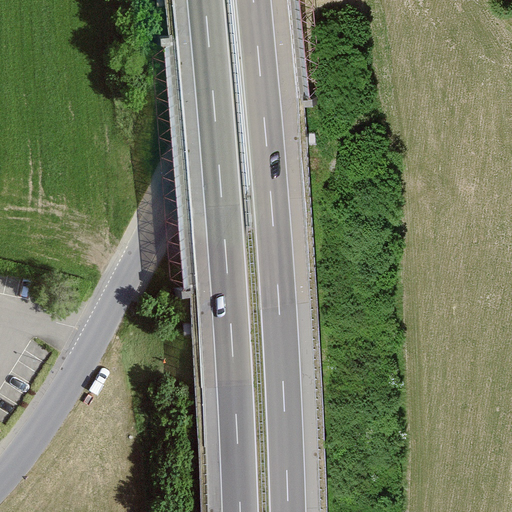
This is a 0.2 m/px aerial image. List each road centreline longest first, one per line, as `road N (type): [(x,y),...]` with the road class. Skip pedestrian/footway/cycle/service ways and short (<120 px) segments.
road 1 (tertiary): [(270,0),(46,424),(0,480)]
road 2 (motorway): [(287,511),(253,0)]
road 3 (motorway): [(205,0),(239,511)]
road 4 (track): [(102,0),(124,236),(142,248)]
